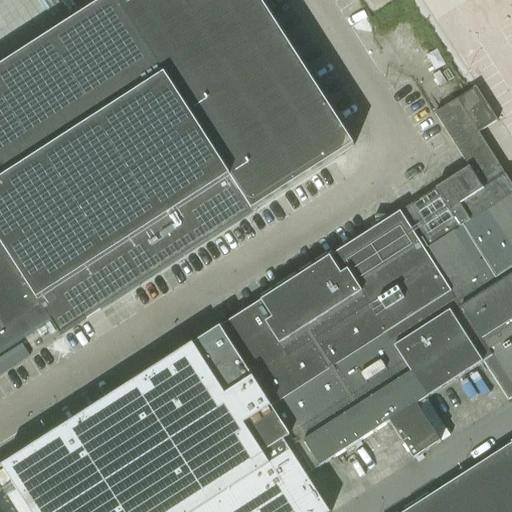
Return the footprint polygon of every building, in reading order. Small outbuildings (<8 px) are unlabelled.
[(110,0),(118,12),(0,88),(0,243),(49,321),(69,351),(362,164),(257,0),(110,0)] [(511,186),(476,129),(492,119),(472,89),(434,114),(469,168),(399,212),(491,356),(492,357),(511,388),(511,186)] [(328,511),(305,476),(390,422),(413,459),(440,442),(417,405),(483,362),(492,357),(491,356),(399,212),(307,272),(283,287),(104,402),(57,432),(37,445),(0,468),(0,511),(328,511)] [(0,243),(0,352),(49,321),(0,243)] [(511,511),(511,443),(404,511),(511,511)]
